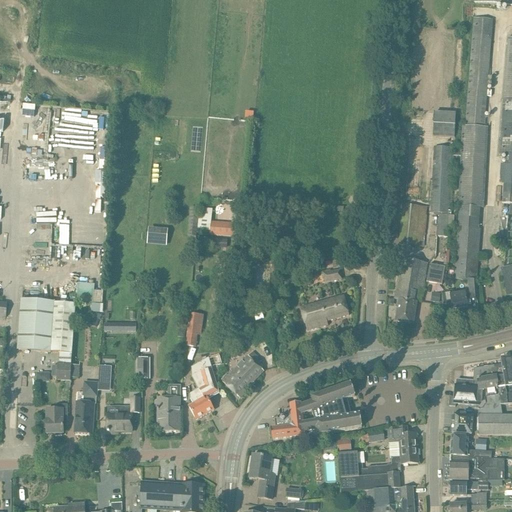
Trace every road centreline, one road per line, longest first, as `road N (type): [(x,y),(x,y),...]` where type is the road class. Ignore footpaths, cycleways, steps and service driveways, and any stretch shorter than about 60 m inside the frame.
road 1 (unclassified): [(370,357),(393,0)]
road 2 (unknown): [(10,464),(20,124)]
road 3 (unclassified): [(0,465),(223,456)]
road 4 (tertiary): [(370,357),(309,370),(263,397),(233,457)]
road 5 (residential): [(435,511),(434,351)]
